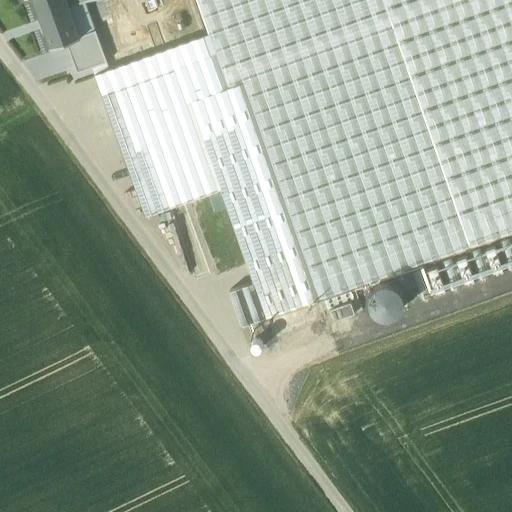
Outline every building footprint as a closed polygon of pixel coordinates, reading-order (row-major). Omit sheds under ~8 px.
[(33,0),(52,48),(66,42),(82,36),(69,4),(67,0),(33,0)] [(511,0),(196,0),(208,34),(94,75),(145,215),(220,188),(253,280),(231,290),(241,323),(511,230),(511,0)] [(82,36),(66,42),(77,72),(108,61),(97,31),(82,36)] [(433,290),(511,259),(511,250),(509,243),(446,267),(441,255),(422,262),(433,290)] [(408,285),(376,284),(376,313),(407,313),(408,285)] [(264,340),(323,320),(317,304),(259,324),(264,340)]
